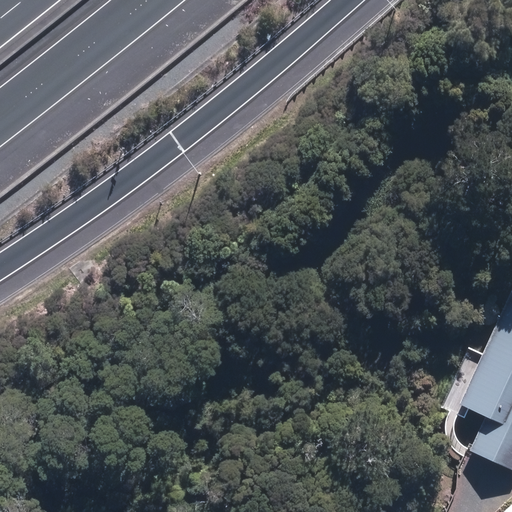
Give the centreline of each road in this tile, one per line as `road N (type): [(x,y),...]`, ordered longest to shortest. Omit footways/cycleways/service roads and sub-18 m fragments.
road 1 (motorway): [(345,0),(155,158),(0,271)]
road 2 (motorway): [(151,0),(0,122)]
